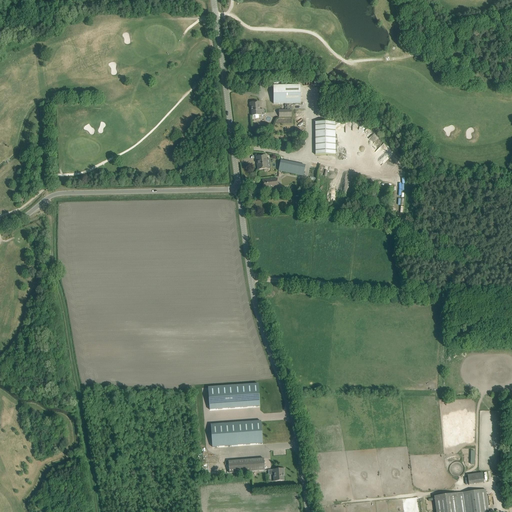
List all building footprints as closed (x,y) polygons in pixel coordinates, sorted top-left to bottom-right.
[(273,86),(274,103),(300,103),(300,85),(273,86)] [(255,115),(264,115),(263,110),(259,110),(259,102),(250,103),(250,107),(251,107),(252,113),(256,113),(256,115),(255,115)] [(292,109),(293,131),(303,131),(302,109),(292,109)] [(335,122),(315,122),(315,155),(335,155),(335,122)] [(266,155),(261,156),(256,157),(257,161),(258,161),(259,170),(267,169),(265,160),(266,159),(266,155)] [(280,159),(278,167),(301,173),(303,165),(280,159)] [(277,178),(267,180),(262,180),(263,189),(278,187),(277,178)] [(208,388),(210,410),(260,406),(258,384),(208,388)] [(210,424),(212,447),(262,444),(261,420),(210,424)] [(264,458),(228,461),(229,473),(264,470),(264,458)] [(284,469),(279,469),(273,470),(274,475),(275,481),(284,481),(283,476),(283,474),(284,474),(284,469)] [(468,474),(469,483),(483,481),(482,472),(468,474)] [(488,511),(486,490),(469,492),(456,494),(446,495),(443,495),(434,497),(436,511),(488,511)]
